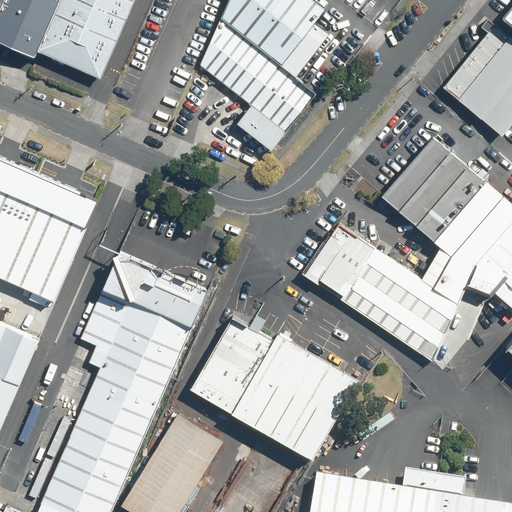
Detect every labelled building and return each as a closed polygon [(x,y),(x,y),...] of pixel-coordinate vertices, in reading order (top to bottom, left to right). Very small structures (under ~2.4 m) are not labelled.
[(2,0),(0,6),(0,38),(38,56),(41,49),(62,0),(2,0)] [(62,0),(41,49),(100,75),(133,0),(62,0)] [(323,12),(307,0),(230,0),(224,15),(282,62),(315,22),(323,12)] [(282,62),(224,15),(200,64),(286,129),(317,90),(297,74),(282,62)] [(315,22),(282,62),(297,74),(329,33),(315,22)] [(511,121),(511,37),(495,24),(443,88),(501,134),(511,121)] [(282,134),(249,107),(235,125),(268,152),(282,134)] [(422,278),(457,302),(464,287),(478,260),(511,221),(511,202),(434,134),(382,193),(431,236),(440,245),(422,278)] [(0,161),(0,278),(53,302),(96,203),(0,161)] [(491,294),(511,312),(511,221),(478,260),(464,287),(490,297),(491,294)] [(422,278),(339,222),(304,273),(432,359),(457,302),(422,278)] [(111,511),(209,290),(119,250),(80,336),(108,348),(34,511),(111,511)] [(233,316),(192,385),(314,456),(359,379),(277,332),(273,339),(233,316)] [(0,430),(40,340),(0,322),(0,430)] [(122,503),(136,511),(178,511),(223,442),(178,414),(122,503)] [(23,469),(7,462),(0,480),(0,484),(15,490),(23,469)] [(255,468),(246,463),(235,481),(244,486),(255,468)] [(233,472),(227,468),(213,491),(219,495),(233,472)] [(392,486),(318,474),(311,511),(511,511),(511,505),(435,493),(437,477),(395,470),(392,486)] [(238,490),(230,485),(219,505),(227,509),(238,490)]
